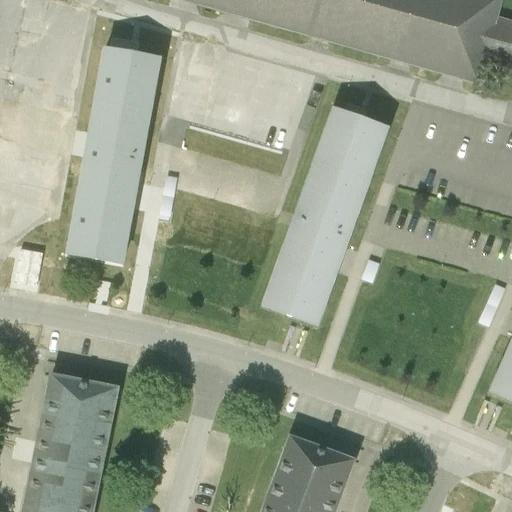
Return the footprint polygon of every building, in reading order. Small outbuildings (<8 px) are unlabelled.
[(159,0),(478,87),(484,65),(511,72),(511,22),(497,18),(501,0),(159,0)] [(160,61),(101,50),(63,258),(122,269),(160,61)] [(393,139),(337,119),(266,319),(325,337),(393,139)] [(511,341),(489,393),(511,404),(511,341)] [(94,511),(117,386),(44,372),(17,511),(94,511)] [(338,511),(358,462),(288,436),(259,511),(338,511)]
